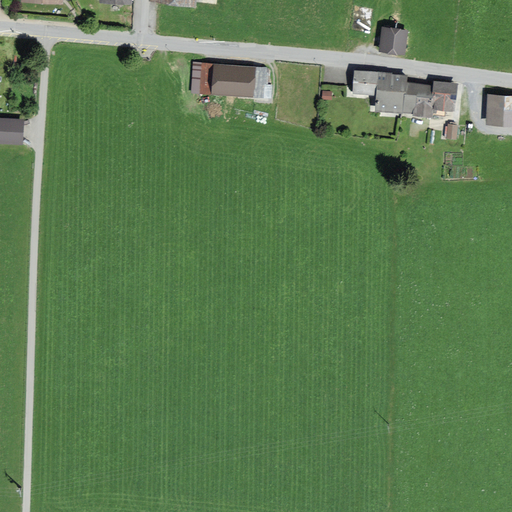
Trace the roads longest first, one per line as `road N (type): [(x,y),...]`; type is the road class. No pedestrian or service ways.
road 1 (unclassified): [(49,31),(26,511)]
road 2 (residential): [(511,82),(149,39)]
